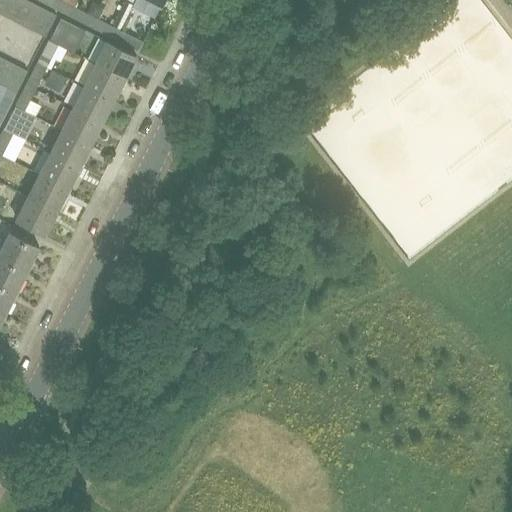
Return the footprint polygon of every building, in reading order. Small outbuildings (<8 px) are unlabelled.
[(0,0),(0,13),(2,15),(8,0),(0,0)] [(22,0),(8,0),(2,15),(12,20),(22,0)] [(23,25),(33,4),(24,0),(22,0),(12,20),(23,25)] [(72,16),(76,8),(59,0),(51,0),(49,5),(72,16)] [(120,30),(132,4),(125,1),(113,27),(120,30)] [(33,31),(44,10),(33,4),(23,25),(33,31)] [(94,27),(98,19),(76,8),(72,16),(94,27)] [(44,36),(55,15),(44,10),(33,31),(44,36)] [(60,18),(49,41),(57,46),(58,45),(69,23),(60,18)] [(116,38),(120,30),(98,19),(94,27),(116,38)] [(142,41),(120,30),(116,38),(138,49),(142,41)] [(49,41),(37,63),(46,68),(50,70),(55,60),(60,62),(66,49),(58,45),(57,46),(49,41)] [(123,79),(134,56),(105,41),(94,64),(123,79)] [(0,84),(4,87),(15,66),(5,60),(0,69),(0,84)] [(26,86),(35,90),(46,68),(37,63),(26,86)] [(112,101),(123,79),(94,64),(83,86),(112,101)] [(26,71),(15,66),(4,87),(15,93),(26,71)] [(15,108),(24,112),(35,90),(26,86),(15,108)] [(101,123),(112,101),(83,86),(71,108),(101,123)] [(0,101),(0,122),(12,100),(3,95),(0,101)] [(4,130),(12,134),(24,112),(15,108),(4,130)] [(89,145),(101,123),(71,108),(60,131),(89,145)] [(0,136),(0,155),(1,156),(12,134),(4,130),(0,136)] [(78,167),(89,145),(60,131),(49,153),(78,167)] [(67,190),(78,167),(49,153),(38,175),(67,190)] [(0,165),(0,179),(5,182),(16,159),(5,154),(0,165)] [(56,212),(67,190),(38,175),(27,197),(56,212)] [(44,234),(56,212),(27,197),(15,220),(44,234)] [(0,256),(26,270),(38,248),(9,233),(0,249),(0,256)] [(0,284),(15,292),(26,270),(0,256),(0,284)] [(0,312),(4,314),(15,292),(0,284),(0,312)]
